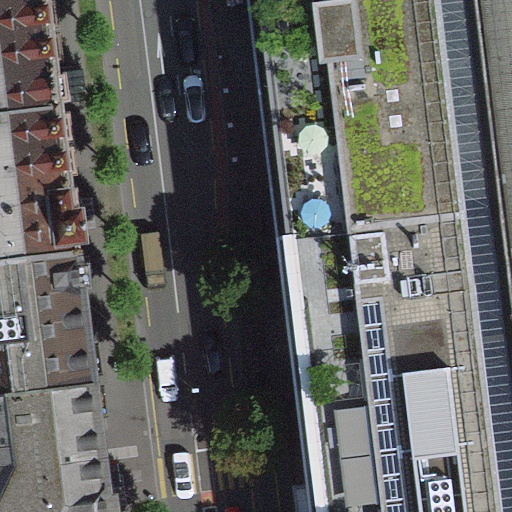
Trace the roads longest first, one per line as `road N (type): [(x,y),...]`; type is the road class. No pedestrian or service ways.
road 1 (secondary): [(122,0),(155,252),(179,314)]
road 2 (secondary): [(179,314),(195,252),(163,0)]
road 3 (secondary): [(179,314),(206,473)]
